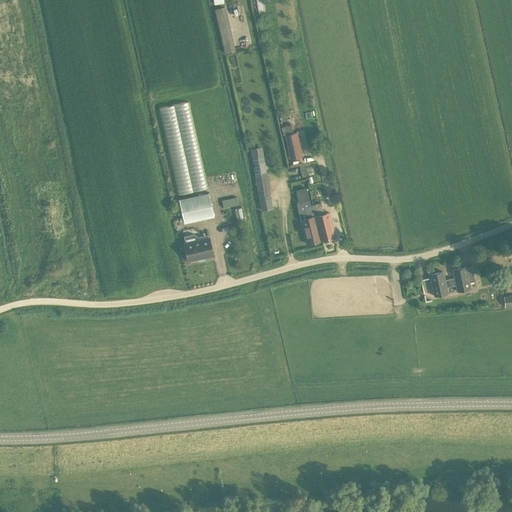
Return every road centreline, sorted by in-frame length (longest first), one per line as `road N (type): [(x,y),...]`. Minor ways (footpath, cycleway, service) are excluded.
road 1 (unclassified): [(0,309),(167,297),(342,257),(421,257),(511,224)]
road 2 (tertiary): [(511,404),(381,406),(0,438)]
